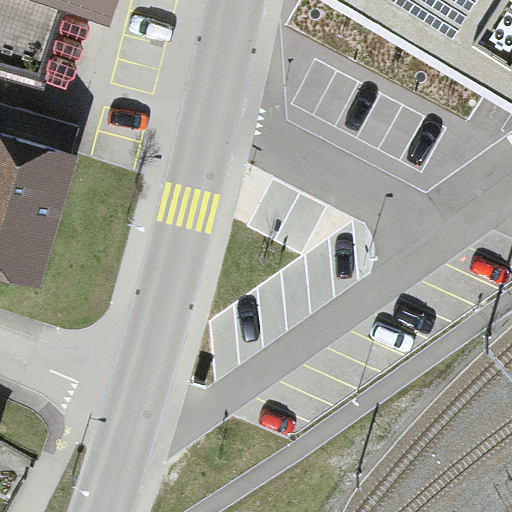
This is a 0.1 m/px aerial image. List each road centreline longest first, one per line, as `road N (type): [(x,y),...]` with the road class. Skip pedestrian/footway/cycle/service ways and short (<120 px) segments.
road 1 (primary): [(210,114),(98,511)]
road 2 (residential): [(180,416),(211,406),(401,267),(430,215)]
road 3 (residential): [(210,114),(430,215)]
